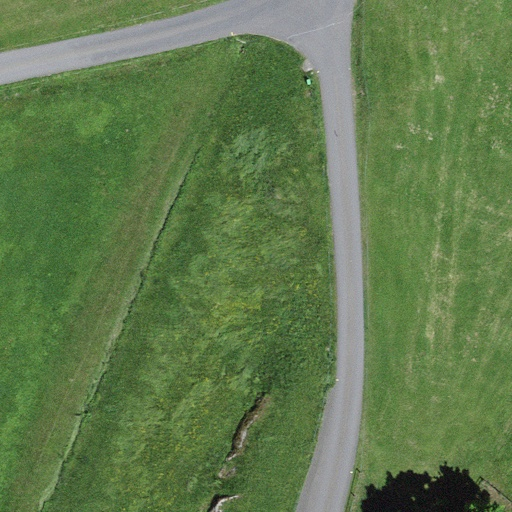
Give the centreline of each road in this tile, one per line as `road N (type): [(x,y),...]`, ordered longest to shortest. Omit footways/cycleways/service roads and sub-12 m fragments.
road 1 (residential): [(326,0),(349,314),(341,422),(322,511)]
road 2 (unclassified): [(299,0),(0,85)]
